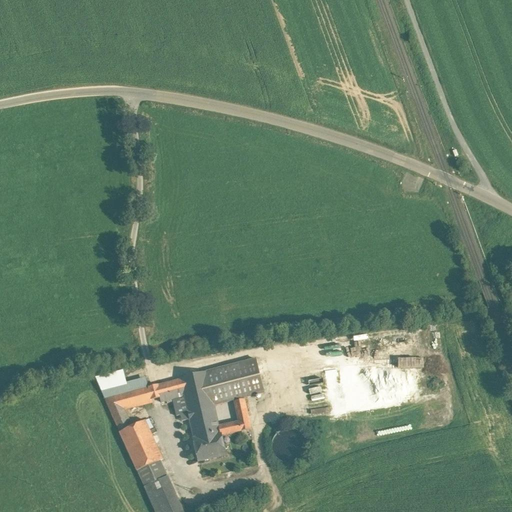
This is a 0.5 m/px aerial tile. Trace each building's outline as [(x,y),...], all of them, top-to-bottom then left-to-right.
[(334,341),(284,349),(288,376),(338,367),(334,341)] [(444,348),(432,350),(437,373),(449,371),(444,348)] [(255,359),(206,372),(214,406),(235,401),(235,402),(244,400),(244,398),(264,393),(255,359)] [(239,422),(219,427),(214,406),(206,372),(180,379),(180,380),(149,388),(152,400),(160,398),(161,403),(166,401),(184,396),(188,413),(194,438),(221,436),(251,430),(244,400),(235,402),(239,422)] [(424,376),(346,387),(349,414),(428,403),(424,376)] [(146,378),(101,390),(105,400),(149,388),(146,378)] [(149,388),(105,400),(120,432),(120,433),(132,427),(123,410),(153,403),(152,400),(149,388)] [(184,396),(166,401),(167,404),(173,402),(176,416),(188,413),(184,396)] [(235,401),(214,406),(219,427),(239,422),(235,402),(235,401)] [(163,460),(145,421),(132,427),(120,433),(137,471),(160,461),(163,460)] [(306,453),(307,446),(305,440),(302,434),(296,430),(289,429),(282,430),(277,434),(273,440),(272,447),(273,453),(277,459),(283,463),(289,464),(296,463),(302,459),(306,453)] [(194,438),(194,439),(199,461),(226,455),(221,436),(194,438)] [(160,461),(138,471),(145,487),(156,482),(153,475),(164,470),(160,461)] [(164,470),(153,475),(156,482),(167,477),(164,470)] [(156,482),(145,487),(156,511),(183,511),(167,477),(156,482)]
